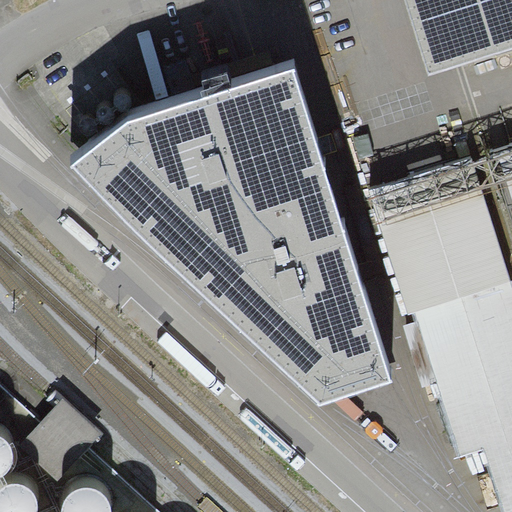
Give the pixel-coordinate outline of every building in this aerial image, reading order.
[(511,0),(404,0),(428,73),(511,46),(511,0)] [(392,382),(294,70),(285,72),(125,123),(76,162),(71,166),(319,404),(327,401),(389,383),(392,382)] [(511,140),(484,149),(511,238),(511,140)] [(511,511),(511,285),(470,152),(366,185),(407,314),(414,312),(460,457),(483,450),(502,511),(511,511)] [(57,400),(16,445),(55,478),(94,434),(97,430),(59,397),(57,400)] [(0,464),(6,461),(11,455),(13,448),(13,440),(10,433),(5,428),(0,424),(0,464)] [(15,471),(8,472),(3,474),(0,477),(0,507),(7,511),(22,511),(24,511),(29,508),(34,503),(36,495),(36,488),(34,481),(29,475),(22,472),(15,471)] [(85,478),(78,479),(73,482),(68,487),(65,493),(64,501),(65,508),(68,511),(102,511),(104,510),(107,503),(106,495),(104,488),(99,483),(92,479),(85,478)]
